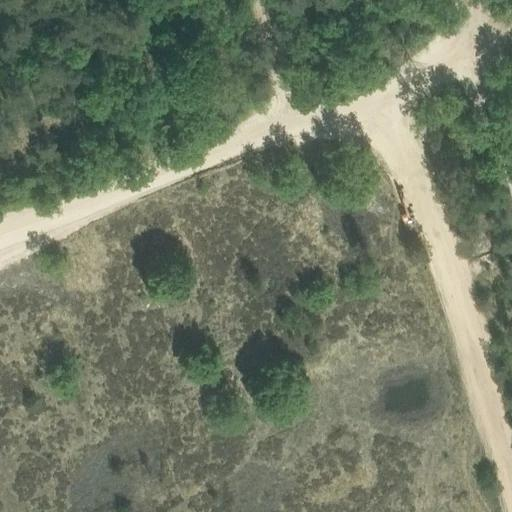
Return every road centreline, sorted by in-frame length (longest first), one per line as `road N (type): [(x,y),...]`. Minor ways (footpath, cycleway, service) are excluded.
road 1 (track): [(476,29),(373,91),(511,473)]
road 2 (track): [(373,91),(0,230)]
road 3 (track): [(256,0),(265,16),(356,5),(433,9),(476,29)]
road 4 (unclassified): [(511,139),(473,0)]
